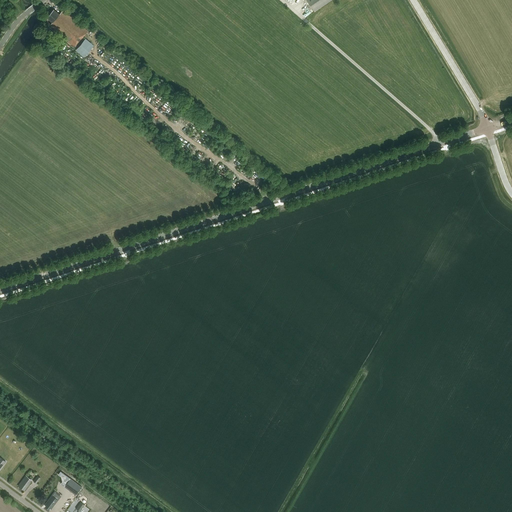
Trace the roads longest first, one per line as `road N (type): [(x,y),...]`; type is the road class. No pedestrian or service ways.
road 1 (secondary): [(0,290),(487,127)]
road 2 (secondary): [(487,127),(413,0)]
